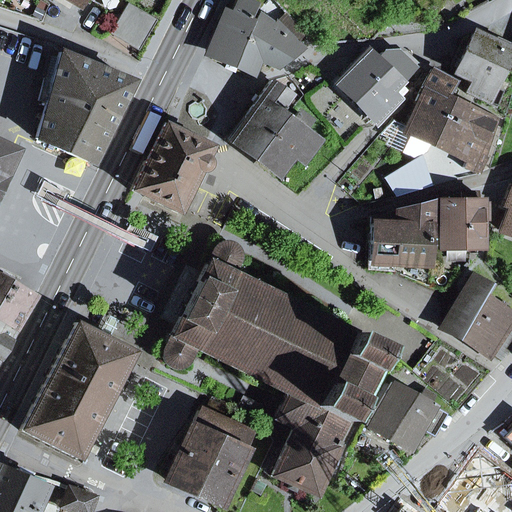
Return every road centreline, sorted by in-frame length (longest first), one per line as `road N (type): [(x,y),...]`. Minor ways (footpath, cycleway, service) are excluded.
road 1 (primary): [(162,79),(0,406)]
road 2 (residential): [(511,5),(433,40),(324,53),(227,90)]
road 3 (residential): [(299,228),(511,171)]
road 4 (residential): [(508,371),(440,449),(360,511)]
road 5 (residential): [(227,90),(217,140),(227,178),(299,228)]
road 6 (residential): [(162,79),(0,12)]
road 7 (residential): [(299,228),(439,331)]
road 8 (residential): [(0,445),(122,491)]
